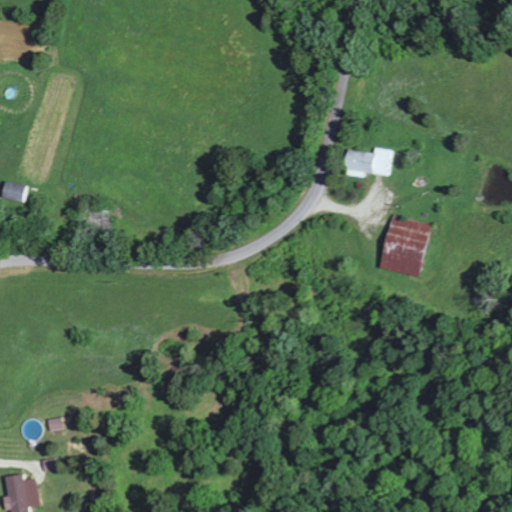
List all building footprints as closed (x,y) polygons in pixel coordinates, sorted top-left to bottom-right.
[(400,151),(383,148),(381,155),(358,151),(353,176),(372,179),(372,173),(396,177),(400,151)] [(35,188),(13,182),(9,198),(31,205),(35,188)] [(438,223),(398,218),(393,272),(433,276),(438,223)] [(52,420),(54,432),(68,430),(66,418),(52,420)] [(50,472),(62,470),(61,459),(49,460),(50,472)] [(12,478),(15,498),(10,499),(12,511),(17,511),(37,511),(37,508),(47,507),(43,479),(31,481),(30,475),(12,478)]
